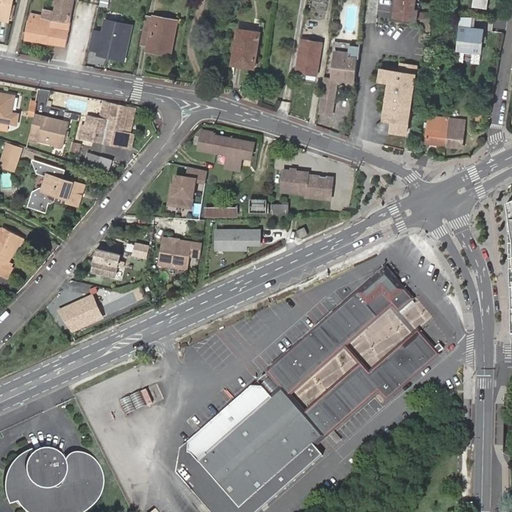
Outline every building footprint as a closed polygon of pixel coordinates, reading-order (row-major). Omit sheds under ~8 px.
[(0,0),(0,8),(3,9),(1,16),(10,18),(13,0),(0,0)] [(54,0),(54,1),(47,0),(43,16),(32,14),(29,22),(25,39),(67,46),(72,22),(69,21),(73,0),(54,0)] [(397,0),(395,19),(418,22),(420,0),(397,0)] [(486,11),(487,0),(472,0),(471,9),(486,11)] [(153,15),(147,14),(141,45),(148,46),(153,15)] [(171,50),(176,20),(155,16),(153,15),(148,46),(171,50)] [(125,58),(133,24),(107,18),(104,31),(94,29),(90,47),(100,49),(99,50),(113,53),(112,56),(125,58)] [(483,29),(458,26),(455,52),(480,55),(483,29)] [(261,31),(239,28),(234,61),(245,63),(245,65),(255,66),(261,31)] [(323,44),(302,41),(297,74),(317,78),(323,44)] [(170,54),(171,50),(148,46),(147,50),(170,54)] [(349,47),(337,46),(336,57),(348,58),(348,53),(349,47)] [(348,58),(336,57),(333,76),(355,79),(357,59),(348,58)] [(388,70),(381,69),(379,82),(386,83),(388,83),(385,105),(389,105),(389,109),(392,113),(396,116),(395,120),(393,120),(391,132),(408,134),(411,113),(408,112),(408,107),(412,108),(418,67),(403,65),(402,72),(404,72),(403,78),(399,77),(400,71),(388,70)] [(297,74),(296,80),(317,83),(317,78),(297,74)] [(324,75),(321,92),(335,94),(337,80),(355,82),(355,79),(333,76),(324,75)] [(0,97),(12,100),(13,95),(0,92),(0,97)] [(335,94),(321,92),(318,113),(332,115),(335,94)] [(10,112),(12,100),(0,97),(0,120),(7,122),(15,123),(17,113),(10,112)] [(101,117),(126,123),(130,107),(105,100),(101,117)] [(389,105),(385,105),(384,116),(393,120),(395,120),(396,116),(392,113),(389,109),(389,105)] [(130,107),(126,123),(131,125),(135,108),(130,107)] [(37,114),(35,123),(33,129),(43,131),(41,137),(58,141),(57,143),(67,145),(72,123),(37,114)] [(124,132),(126,123),(101,117),(90,115),(87,125),(85,136),(84,138),(132,149),(135,134),(129,133),(124,132)] [(426,143),(444,145),(447,118),(429,116),(426,143)] [(447,118),(444,145),(462,147),(465,120),(447,118)] [(213,132),(201,131),(198,150),(227,155),(224,168),(240,171),(240,166),(247,167),(249,159),(250,159),(253,143),(230,139),(230,138),(213,135),(213,132)] [(81,151),(83,141),(74,140),(73,150),(81,151)] [(22,148),(10,144),(5,158),(18,162),(22,148)] [(94,167),(98,155),(86,151),(82,163),(94,167)] [(104,170),(108,159),(98,155),(94,167),(104,170)] [(18,162),(5,158),(3,167),(15,171),(18,162)] [(80,183),(70,179),(69,182),(62,180),(65,171),(35,161),(35,162),(39,172),(43,174),(44,174),(39,190),(36,193),(32,206),(47,211),(50,201),(53,202),(56,200),(62,203),(73,206),(80,183)] [(187,208),(194,182),(204,184),(206,171),(188,167),(186,177),(175,174),(173,183),(171,188),(169,188),(165,203),(187,208)] [(308,172),(283,169),(281,191),(306,193),(306,196),(331,198),(333,177),(308,174),(308,172)] [(83,184),(80,183),(73,206),(76,207),(83,184)] [(251,199),(251,212),(287,213),(287,205),(267,204),(266,200),(251,199)] [(236,216),(236,208),(205,208),(205,216),(236,216)] [(8,259),(18,242),(20,244),(24,237),(4,226),(0,232),(0,271),(1,273),(6,275),(13,264),(10,263),(7,261),(8,259)] [(297,231),(300,238),(307,234),(304,228),(297,231)] [(216,230),(216,245),(224,245),(224,250),(247,250),(247,245),(260,245),(260,230),(216,230)] [(188,269),(190,254),(200,256),(202,243),(192,242),(183,241),(183,243),(178,242),(170,241),(170,239),(162,238),(158,265),(188,269)] [(147,258),(149,246),(147,246),(134,244),(132,255),(147,258)] [(96,249),(91,271),(115,277),(118,266),(119,262),(120,255),(96,249)] [(385,271),(371,283),(388,301),(395,310),(409,298),(385,271)] [(371,283),(368,286),(384,305),(388,301),(371,283)] [(329,320),(345,339),(384,305),(368,286),(329,320)] [(91,320),(92,322),(103,317),(92,295),(60,310),(74,331),(85,326),(84,324),(91,320)] [(387,387),(376,375),(360,356),(345,339),(329,320),(327,322),(325,323),(341,342),(356,359),(363,368),(379,385),(381,388),(383,390),(387,387)] [(289,388),(341,342),(325,323),(272,369),(289,388)] [(415,340),(376,375),(387,387),(392,392),(434,354),(429,349),(419,337),(415,340)] [(435,344),(429,349),(434,354),(440,349),(435,344)] [(379,385),(363,368),(312,414),(327,431),(379,385)] [(297,397),(289,388),(272,369),(271,371),(269,373),(286,392),(321,433),(323,435),(325,433),(327,431),(312,414),(297,397)] [(278,399),(286,392),(269,373),(257,376),(254,386),(265,387),(276,400),(278,399)] [(323,435),(321,433),(286,392),(278,399),(276,400),(265,387),(254,386),(183,450),(179,474),(210,511),(257,511),(322,455),(312,444),(323,435)] [(392,392),(387,387),(383,390),(388,396),(392,392)] [(149,388),(121,399),(127,414),(155,403),(149,388)] [(80,511),(82,511),(88,507),(91,504),(94,501),(98,495),(99,494),(99,493),(100,488),(101,484),(101,480),(101,478),(99,474),(98,470),(95,466),(92,462),(86,461),(79,466),(79,465),(78,465),(78,464),(77,463),(76,463),(76,462),(75,462),(74,462),(73,462),(72,462),(71,462),(70,462),(70,463),(69,463),(69,464),(68,464),(68,465),(65,466),(65,463),(64,461),(63,458),(61,456),(58,453),(56,452),(55,451),(51,450),(47,450),(43,450),(38,451),(34,452),(32,453),(29,455),(25,457),(22,460),(19,463),(15,468),(14,472),(13,474),(12,478),(11,483),(11,487),(12,491),(20,490),(21,495),(23,499),(25,503),(28,506),(30,508),(32,509),(36,511),(38,511),(80,511)] [(66,463),(65,466),(68,465),(68,464),(69,464),(69,463),(70,463),(70,462),(71,462),(72,462),(73,462),(74,462),(75,462),(76,462),(76,463),(77,463),(78,464),(78,465),(79,465),(79,466),(86,461),(92,462),(91,461),(88,459),(84,457),(82,456),(79,456),(76,456),(73,457),(70,459),(68,461),(66,463)]
